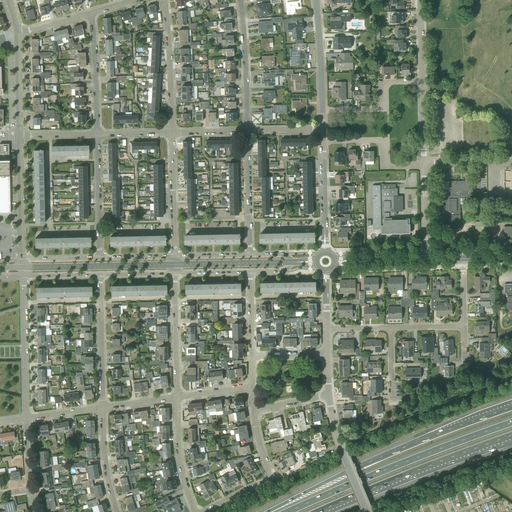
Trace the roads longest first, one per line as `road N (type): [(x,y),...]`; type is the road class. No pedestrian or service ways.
road 1 (motorway): [(511,407),(267,511)]
road 2 (motorway): [(511,422),(287,511)]
road 3 (motorway): [(320,511),(511,437)]
road 4 (residential): [(427,259),(422,80)]
road 5 (tertiary): [(22,267),(174,264)]
road 6 (residential): [(26,417),(22,275)]
road 7 (residential): [(208,511),(266,480),(253,410)]
road 8 (residential): [(101,407),(99,273)]
road 9 (residential): [(171,131),(164,0)]
road 10 (residential): [(246,130),(240,0)]
road 11 (residential): [(321,108),(385,106),(385,81),(422,80)]
road 12 (residential): [(174,256),(171,131)]
road 13 (residential): [(99,258),(97,133)]
road 14 (residential): [(247,255),(246,130)]
road 15 (residential): [(176,396),(174,272)]
road 16 (residential): [(368,511),(328,394)]
road 17 (residential): [(97,133),(90,12)]
road 18 (residential): [(22,259),(19,139)]
